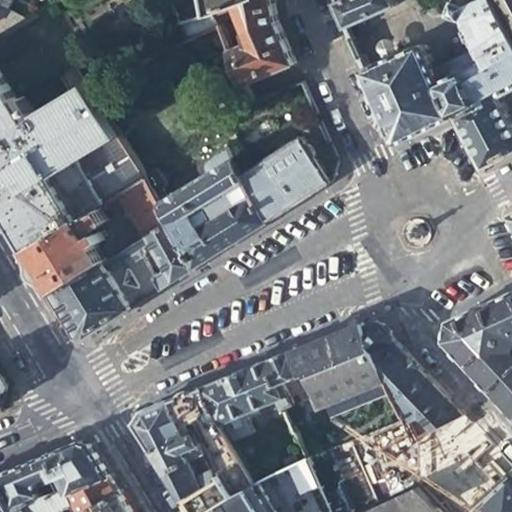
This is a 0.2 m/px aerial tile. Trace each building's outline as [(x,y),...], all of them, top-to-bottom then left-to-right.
[(0,5),(2,0),(0,0),(0,33),(1,34),(27,18),(0,5)] [(0,201),(29,249),(148,176),(87,83),(134,58),(138,64),(168,44),(186,37),(172,0),(56,0),(0,34),(0,201)] [(211,0),(214,13),(216,15),(240,7),(257,0),(211,0)] [(232,50),(246,84),(295,64),(277,22),(274,7),(273,0),(257,0),(240,7),(249,32),(245,34),(249,44),(232,50)] [(398,145),(456,116),(478,105),(469,81),(511,57),(511,33),(495,0),(333,0),(335,6),(345,29),(396,7),(392,0),(452,0),(454,2),(449,16),(460,20),(475,53),(435,70),(424,45),(364,70),(398,145)] [(511,0),(495,0),(511,33),(511,0)] [(222,24),(216,15),(214,13),(181,24),(186,37),(222,24)] [(511,124),(497,98),(511,89),(511,57),(469,81),(478,105),(456,116),(483,168),(503,157),(511,152),(511,124)] [(138,64),(134,58),(115,68),(118,75),(138,64)] [(243,174),(233,158),(209,173),(169,197),(163,188),(167,185),(157,171),(148,176),(171,220),(197,268),(332,182),(302,136),(243,174)] [(204,164),(209,173),(233,158),(228,149),(204,164)] [(121,192),(146,236),(171,220),(148,176),(121,192)] [(109,217),(101,205),(29,249),(55,292),(106,261),(87,228),(89,226),(93,227),(109,217)] [(168,268),(156,276),(164,289),(197,268),(171,220),(146,236),(123,250),(128,259),(130,258),(135,263),(145,257),(148,250),(146,247),(152,243),(168,268)] [(111,269),(128,259),(123,250),(106,261),(55,292),(81,336),(88,337),(134,307),(111,269)] [(132,269),(150,298),(164,289),(156,276),(145,257),(135,263),(132,269)] [(511,292),(508,295),(450,321),(446,340),(511,410),(511,292)] [(435,429),(464,414),(428,376),(375,321),(371,324),(366,328),(395,392),(410,423),(420,418),(435,429)] [(299,433),(395,392),(366,328),(363,322),(340,331),(293,350),(302,373),(285,380),(296,405),(288,408),(299,433)] [(283,397),(288,408),(296,405),(285,380),(302,373),(293,350),(282,355),(232,374),(203,386),(224,422),(246,413),(283,397)] [(234,440),(224,422),(203,386),(145,410),(135,422),(168,471),(203,454),(218,477),(224,470),(241,491),(259,483),(234,440)] [(254,431),(246,413),(224,422),(234,440),(254,431)] [(511,471),(511,463),(464,414),(435,429),(420,438),(408,444),(472,509),(511,471)] [(0,474),(0,476),(14,511),(16,511),(68,488),(70,493),(112,474),(98,452),(92,442),(82,441),(58,451),(0,474)] [(184,496),(218,477),(203,454),(168,471),(176,484),(184,496)] [(294,511),(334,511),(310,458),(259,483),(241,491),(251,511),(275,511),(291,505),(294,511)] [(511,511),(511,471),(479,502),(468,511),(511,511)] [(112,474),(70,493),(79,511),(82,511),(122,490),(116,480),(112,474)] [(13,511),(14,511),(0,476),(0,511),(13,511)] [(378,507),(367,511),(430,511),(439,508),(418,487),(378,507)] [(54,511),(68,506),(71,511),(79,511),(70,493),(68,488),(16,511),(54,511)] [(135,511),(129,502),(122,490),(82,511),(135,511)]
